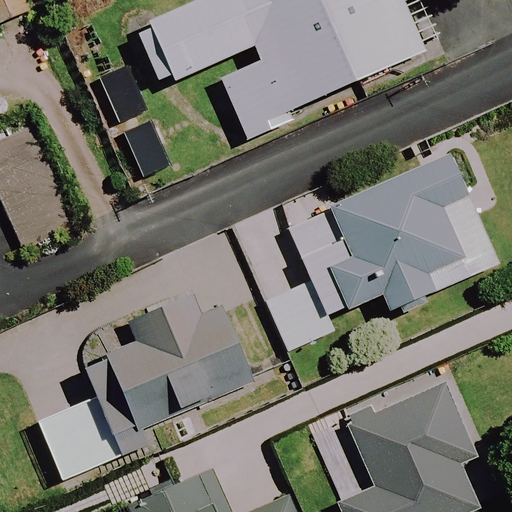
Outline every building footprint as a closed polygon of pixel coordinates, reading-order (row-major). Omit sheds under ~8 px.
[(204,0),(143,27),(145,33),(133,39),(155,91),(166,86),(169,92),(251,56),(256,68),(216,86),(242,146),(276,132),(272,123),(423,57),(399,2),(403,0),(204,0)] [(326,322),(375,300),(385,320),(494,270),(443,158),(281,232),(272,212),(227,233),(283,357),(332,335),(326,322)] [(249,389),(233,353),(216,314),(204,319),(193,294),(122,326),(132,347),(79,370),(114,449),(249,389)] [(464,453),(436,386),(369,414),(366,406),(338,418),(368,492),(333,507),(335,511),(473,511),(452,458),(464,453)] [(108,467),(79,404),(30,426),(59,490),(108,467)] [(222,511),(208,477),(137,505),(139,511),(289,511),(285,502),(260,511),(222,511)]
